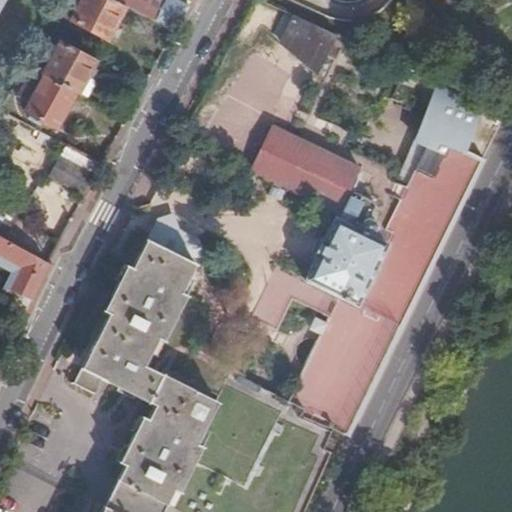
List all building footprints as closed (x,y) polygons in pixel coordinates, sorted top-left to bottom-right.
[(125,8),(111,0),(83,0),(72,21),(107,41),(125,8)] [(111,0),(125,8),(173,32),(186,8),(170,0),(169,0),(166,5),(157,1),(155,0),(111,0)] [(326,29),(292,13),(280,38),(316,71),(335,33),(326,29)] [(74,95),(75,95),(93,63),(58,44),(41,77),(42,77),(74,95)] [(455,89),(405,66),(391,94),(398,97),(396,100),(423,113),(417,125),(432,132),(427,140),(405,185),(397,181),(391,192),(399,197),(379,237),(370,233),(376,220),(367,215),(374,200),(352,188),(347,189),(357,167),(279,129),(258,174),(281,185),(278,193),(291,200),(295,191),(336,211),(322,239),(319,238),(312,252),(314,254),(303,276),(276,262),(250,316),(276,328),(291,298),(327,316),(277,417),(300,428),(305,428),(308,427),(310,424),(313,419),(317,412),(343,424),(352,429),(430,267),(483,160),(450,144),(454,137),(457,139),(473,106),(452,96),(455,89)] [(74,95),(42,77),(36,87),(25,82),(16,98),(27,104),(23,112),(56,129),(74,95)] [(432,132),(417,125),(413,134),(427,140),(432,132)] [(83,197),(100,165),(64,145),(48,177),(83,197)] [(352,188),(374,200),(384,180),(357,167),(347,189),(352,188)] [(289,203),(291,200),(278,193),(276,197),(289,203)] [(101,377),(141,396),(154,367),(149,364),(162,336),(168,338),(190,292),(185,288),(198,260),(149,236),(135,265),(128,262),(106,309),(112,312),(76,389),(92,396),(101,377)] [(47,265),(0,238),(0,266),(15,276),(10,286),(32,296),(47,265)] [(154,367),(141,396),(154,402),(167,373),(154,367)] [(167,373),(154,402),(159,404),(153,419),(147,415),(125,462),(130,465),(123,482),(172,504),(179,488),(186,491),(208,445),(202,442),(222,398),(167,373)] [(167,511),(172,504),(123,482),(110,509),(116,511),(167,511)]
